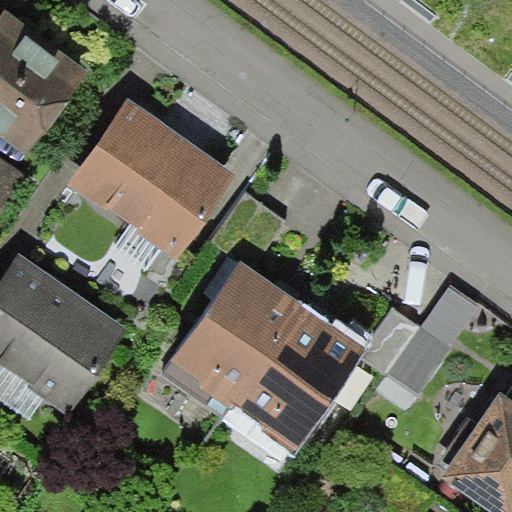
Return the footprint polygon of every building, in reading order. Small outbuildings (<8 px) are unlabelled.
[(85,71),(4,12),(0,17),(0,125),(29,147),(85,71)] [(241,171),(128,100),(74,186),(186,258),(241,171)] [(0,216),(25,175),(0,159),(0,216)] [(133,333),(19,254),(0,283),(0,363),(74,414),(133,333)] [(273,280),(243,261),(176,361),(304,446),(371,345),(339,324),(273,280)] [(511,511),(511,390),(506,387),(445,472),(503,511),(511,511)]
